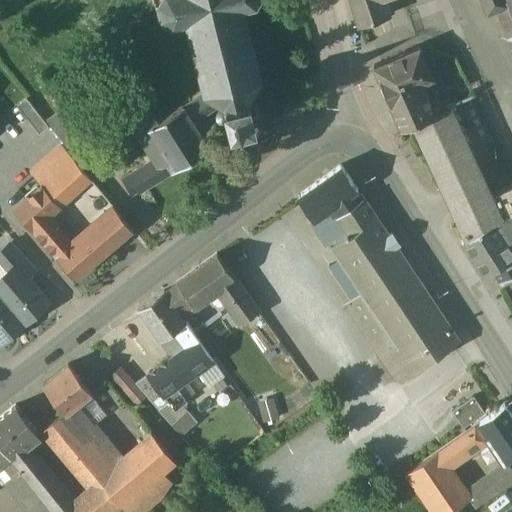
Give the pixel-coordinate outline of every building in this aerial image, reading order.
[(159,0),(158,2),(157,4),(154,3),(153,7),(157,7),(159,17),(156,18),(158,22),(161,21),(164,24),(170,25),(170,29),(174,30),(175,26),(184,23),(204,96),(205,97),(220,106),(222,108),(223,112),(217,120),(229,126),(229,132),(253,126),(252,118),(256,117),(258,112),(257,109),(253,106),(249,107),(247,100),(259,79),(242,10),(253,6),(255,9),(258,7),(255,4),(257,0),(159,0)] [(348,0),(359,33),(378,24),(386,21),(378,0),(348,0)] [(511,0),(479,0),(485,14),(495,9),(506,37),(511,33),(511,0)] [(422,50),(372,72),(399,133),(412,127),(434,117),(421,87),(435,81),(422,50)] [(127,119),(145,108),(138,99),(123,76),(107,87),(127,119)] [(92,137),(64,92),(52,100),(60,113),(44,123),(49,129),(67,152),(92,137)] [(220,106),(205,97),(182,109),(192,126),(220,106)] [(39,137),(49,129),(27,102),(17,110),(39,137)] [(156,124),(145,108),(127,119),(126,120),(136,136),(145,130),(156,124)] [(156,124),(145,130),(161,155),(171,173),(208,151),(192,126),(182,109),(182,108),(156,124)] [(434,117),(412,127),(455,220),(494,202),(491,197),(451,110),(434,117)] [(141,167),(128,175),(138,193),(171,173),(161,155),(141,167)] [(73,161),(43,188),(59,208),(90,180),(73,161)] [(341,167),(298,198),(315,223),(328,214),(357,191),(341,167)] [(511,187),(491,197),(494,202),(501,219),(511,214),(511,187)] [(43,188),(15,211),(31,231),(48,217),(59,208),(43,188)] [(357,191),(328,214),(332,220),(335,218),(362,200),(357,191)] [(398,245),(391,235),(387,237),(362,200),(335,218),(339,224),(348,237),(358,252),(341,265),(361,295),(397,350),(393,353),(407,373),(409,377),(457,342),(438,313),(394,247),(398,245)] [(494,202),(455,220),(464,241),(493,223),(501,219),(494,202)] [(132,232),(113,209),(105,216),(123,239),(132,232)] [(332,220),(328,214),(315,223),(323,235),(339,224),(335,218),(332,220)] [(511,214),(501,219),(493,223),(505,242),(511,238),(511,214)] [(123,239),(105,216),(93,226),(112,249),(123,239)] [(72,244),(48,217),(31,231),(55,258),(72,244)] [(464,241),(461,244),(482,277),(490,271),(511,257),(511,253),(505,242),(493,223),(464,241)] [(339,224),(323,235),(331,248),(348,237),(339,224)] [(112,249),(93,226),(72,244),(55,258),(75,281),(112,249)] [(348,237),(331,248),(341,265),(358,252),(348,237)] [(12,243),(0,253),(0,259),(10,271),(15,266),(25,278),(35,270),(12,243)] [(234,279),(218,256),(177,285),(194,307),(217,291),(234,279)] [(511,257),(490,271),(497,284),(511,275),(511,257)] [(25,278),(15,266),(10,271),(0,279),(0,297),(23,325),(48,304),(25,278)] [(234,279),(217,291),(240,324),(258,311),(234,279)] [(186,324),(164,294),(137,313),(159,343),(174,332),(186,324)] [(397,350),(361,295),(344,307),(394,383),(407,373),(393,353),(397,350)] [(0,345),(23,325),(0,297),(0,345)] [(186,324),(174,332),(186,349),(171,359),(148,376),(163,397),(175,388),(186,380),(187,381),(197,373),(213,362),(186,324)] [(186,349),(174,332),(159,343),(171,359),(186,349)] [(273,337),(260,347),(268,357),(281,347),(273,337)] [(213,362),(197,373),(208,388),(224,377),(213,362)] [(92,394),(68,367),(42,386),(65,413),(66,414),(77,406),(90,396),(92,394)] [(137,388),(121,370),(111,378),(127,397),(137,388)] [(163,397),(148,376),(135,385),(152,404),(163,397)] [(145,398),(137,388),(127,397),(136,406),(145,398)] [(163,397),(152,404),(159,412),(169,404),(175,413),(187,404),(175,388),(163,397)] [(457,425),(488,407),(479,392),(449,410),(457,425)] [(90,396),(77,406),(90,423),(103,413),(90,396)] [(276,418),(271,400),(258,403),(263,422),(276,418)] [(90,423),(77,406),(66,414),(65,413),(51,423),(67,442),(99,480),(121,461),(90,423)] [(511,459),(511,419),(504,407),(479,425),(488,438),(490,441),(505,464),(506,463),(511,459)] [(39,435),(15,408),(0,419),(0,446),(10,458),(25,446),(39,435)] [(174,426),(184,436),(197,424),(188,413),(174,426)] [(479,425),(437,454),(447,469),(477,450),(475,447),(488,438),(479,425)] [(121,461),(99,480),(121,506),(174,461),(152,435),(121,461)] [(99,480),(67,442),(56,452),(87,489),(99,480)] [(10,458),(0,446),(0,465),(3,464),(10,458)] [(34,458),(25,446),(10,458),(54,511),(59,511),(72,502),(42,465),(34,458)] [(447,469),(437,454),(407,474),(432,511),(450,511),(468,500),(463,493),(447,469)] [(54,511),(10,458),(3,464),(14,478),(8,482),(32,511),(54,511)] [(505,464),(463,493),(468,500),(473,507),(511,481),(511,470),(506,463),(505,464)] [(72,502),(59,511),(113,511),(121,506),(99,480),(87,489),(72,502)]
